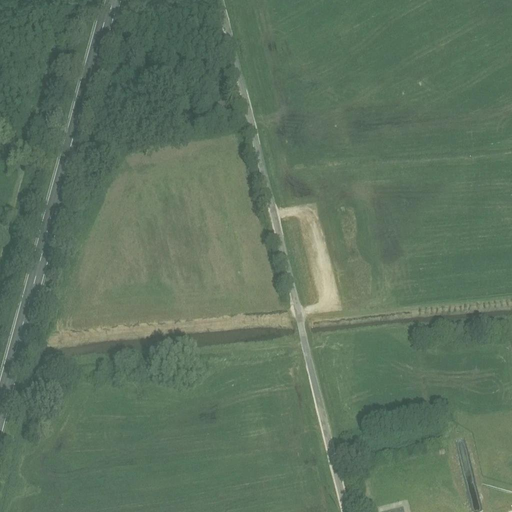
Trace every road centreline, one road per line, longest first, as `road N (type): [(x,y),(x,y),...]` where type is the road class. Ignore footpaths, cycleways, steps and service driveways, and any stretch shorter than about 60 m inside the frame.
road 1 (unclassified): [(219,0),(351,511)]
road 2 (primary): [(0,393),(116,0)]
road 3 (track): [(66,0),(0,245)]
